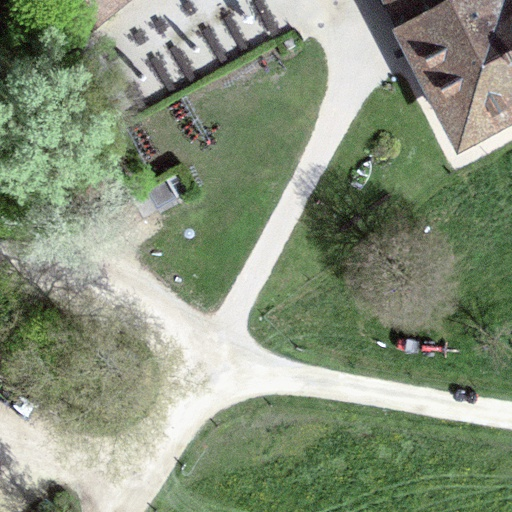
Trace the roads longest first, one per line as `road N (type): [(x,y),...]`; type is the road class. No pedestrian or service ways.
road 1 (track): [(339,0),(359,49),(214,358)]
road 2 (track): [(511,408),(214,358)]
road 3 (track): [(0,256),(88,269),(177,320),(214,358)]
road 4 (track): [(214,358),(124,511)]
